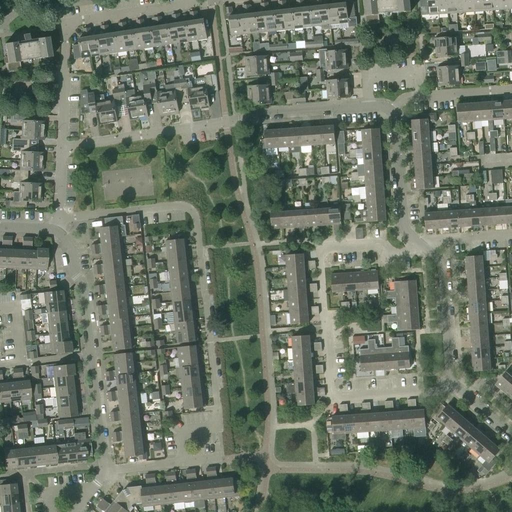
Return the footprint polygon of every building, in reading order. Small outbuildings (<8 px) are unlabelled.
[(303,0),(300,0),(301,5),(301,8),(303,28),(312,27),(310,7),(305,8),(305,5),(304,5),(303,0)] [(315,7),(310,7),(312,27),(321,26),(318,0),(314,0),(315,3),(314,4),(315,7)] [(321,0),(318,0),(321,26),(322,30),(331,29),(330,25),(328,5),(324,6),(322,3),(321,0)] [(332,5),(328,5),(330,25),(339,24),(336,0),(332,0),(333,2),(332,5)] [(339,0),(336,0),(339,24),(349,23),(348,18),(354,18),(354,12),(347,12),(346,3),(342,4),(340,1),(339,0)] [(376,0),(365,0),(367,16),(378,15),(376,0)] [(376,0),(378,15),(379,15),(379,14),(389,13),(387,0),(376,0)] [(387,0),(389,13),(399,12),(399,13),(400,13),(398,0),(387,0)] [(409,0),(398,0),(400,13),(411,11),(409,0)] [(428,0),(429,6),(421,7),(421,16),(439,14),(437,0),(428,0)] [(446,0),(437,0),(439,14),(448,14),(446,0)] [(455,0),(446,0),(448,14),(457,13),(455,0)] [(464,0),(455,0),(457,13),(466,12),(464,0)] [(473,0),(464,0),(466,12),(475,12),(473,0)] [(482,0),(473,0),(475,12),(484,11),(482,0)] [(491,0),(482,0),(484,11),(493,11),(491,0)] [(500,0),(491,0),(493,11),(502,10),(500,0)] [(509,0),(500,0),(502,10),(511,9),(509,0)] [(278,11),(274,11),(277,31),(285,30),(283,10),(283,7),(282,1),(279,2),(279,8),(278,10),(278,11)] [(268,3),(264,3),(265,9),(265,12),(267,32),(277,31),(274,11),(270,12),(270,11),(268,9),(268,3)] [(226,13),(224,13),(225,20),(229,19),(231,36),(241,35),(238,15),(235,16),(234,14),(233,13),(232,7),(225,8),(226,13)] [(301,8),(292,9),(294,29),(303,28),(301,8)] [(292,9),(283,10),(285,30),(294,29),(292,9)] [(190,21),(185,22),(188,41),(197,40),(194,21),(194,18),(193,12),(190,12),(191,18),(190,18),(190,21)] [(265,12),(257,13),(259,33),(267,32),(265,12)] [(257,13),(247,14),(250,34),(259,33),(257,13)] [(176,20),(177,23),(180,43),(188,41),(185,22),(181,23),(180,20),(179,20),(179,14),(175,15),(176,20)] [(247,14),(238,15),(241,35),(250,34),(247,14)] [(153,47),(150,28),(146,28),(145,25),(144,25),(143,19),(140,20),(141,26),(141,29),(144,48),(153,47)] [(204,19),(194,21),(197,40),(207,38),(204,19)] [(177,23),(168,25),(171,44),(180,43),(177,23)] [(105,31),(105,34),(108,54),(117,52),(114,33),(109,34),(108,25),(104,25),(105,31)] [(168,25),(159,26),(162,45),(171,44),(168,25)] [(159,26),(150,28),(153,47),(162,45),(159,26)] [(141,29),(132,30),(135,50),(144,48),(141,29)] [(132,30),(123,32),(126,51),(135,50),(132,30)] [(123,32),(114,33),(117,52),(126,51),(123,32)] [(90,33),(87,34),(87,37),(91,57),(99,55),(97,36),(93,36),(92,35),(91,33),(90,33)] [(28,34),(25,35),(30,64),(31,64),(32,63),(33,63),(33,62),(33,61),(33,60),(33,59),(39,58),(39,59),(40,59),(37,39),(29,40),(28,34)] [(105,34),(97,36),(99,55),(108,54),(105,34)] [(23,41),(16,42),(19,62),(19,61),(27,60),(27,62),(28,63),(29,64),(30,64),(25,35),(22,35),(23,41)] [(48,37),(37,39),(40,59),(51,57),(48,37)] [(87,37),(78,39),(81,58),(91,57),(87,37)] [(457,37),(435,38),(435,48),(458,46),(457,37)] [(16,42),(4,44),(8,64),(19,62),(16,42)] [(472,53),(488,54),(488,46),(473,45),(472,53)] [(458,46),(435,48),(436,57),(458,56),(458,46)] [(347,50),(327,51),(327,49),(319,50),(320,61),(325,61),(347,59),(347,50)] [(190,52),(181,53),(183,62),(187,61),(188,62),(201,60),(199,52),(190,54),(190,52)] [(268,55),(245,57),(246,66),(268,65),(268,55)] [(347,59),(325,61),(320,61),(320,70),(323,69),(323,71),(348,69),(347,59)] [(485,70),(484,63),(477,63),(477,71),(485,70)] [(268,65),(246,66),(246,76),(269,74),(268,65)] [(459,65),(437,67),(437,77),(460,75),(459,65)] [(206,85),(196,86),(200,109),(209,107),(207,89),(212,88),(210,75),(205,76),(206,85)] [(460,75),(437,77),(438,86),(460,84),(460,75)] [(155,79),(148,80),(152,103),(158,102),(160,115),(169,114),(166,91),(157,93),(155,79)] [(186,79),(180,80),(182,93),(188,92),(191,110),(200,109),(196,86),(187,88),(186,79)] [(349,79),(326,80),(327,90),(349,88),(349,79)] [(144,94),(135,96),(138,118),(148,117),(146,104),(152,103),(148,80),(142,81),(144,94)] [(174,84),(165,86),(166,91),(169,114),(179,112),(176,94),(182,93),(180,80),(174,81),(174,84)] [(270,84),(247,86),(248,95),(270,94),(270,84)] [(138,118),(135,96),(134,90),(125,92),(124,85),(118,86),(118,89),(120,102),(126,101),(129,120),(138,118)] [(349,88),(327,90),(327,100),(350,98),(349,88)] [(117,122),(114,103),(120,102),(118,89),(112,90),(114,99),(104,101),(108,123),(117,122)] [(108,123),(104,101),(95,102),(94,93),(88,94),(91,115),(97,114),(98,124),(108,123)] [(270,94),(248,95),(249,105),(271,104),(270,94)] [(511,100),(502,102),(504,119),(511,118),(511,100)] [(491,102),(480,103),(481,121),(492,120),(491,102)] [(502,102),(491,102),(492,120),(504,119),(502,102)] [(480,103),(468,104),(470,122),(481,121),(480,103)] [(468,104),(456,105),(458,123),(470,122),(468,104)] [(13,114),(13,120),(22,120),(21,130),(44,131),(45,121),(26,120),(26,115),(13,114)] [(422,120),(411,120),(412,132),(430,131),(430,123),(436,122),(435,114),(421,115),(422,120)] [(334,125),(322,126),(323,144),(335,143),(334,125)] [(322,126),(310,127),(311,145),(323,144),(322,126)] [(310,127),(299,128),(300,146),(311,145),(310,127)] [(299,128),(287,129),(289,147),(300,146),(299,128)] [(379,128),(362,130),(362,141),(380,140),(379,128)] [(287,129),(276,130),(277,148),(289,147),(287,129)] [(12,139),(12,145),(25,145),(25,140),(44,140),(44,131),(21,130),(21,139),(12,139)] [(276,130),(264,131),(266,148),(277,148),(276,130)] [(430,131),(412,132),(413,144),(431,142),(430,131)] [(357,149),(350,150),(350,154),(357,154),(363,153),(381,152),(380,140),(362,141),(363,148),(357,149)] [(431,142),(413,144),(414,155),(432,154),(431,142)] [(12,145),(11,151),(20,151),(20,161),(43,162),(43,152),(24,151),(25,145),(12,145)] [(381,152),(363,153),(364,164),(382,163),(381,152)] [(432,154),(414,155),(415,166),(433,165),(432,154)] [(10,170),(10,176),(23,177),(24,171),(42,172),(43,162),(20,161),(20,170),(10,170)] [(364,172),(351,173),(352,177),(358,176),(383,175),(382,163),(364,164),(364,172)] [(433,165),(415,166),(416,178),(434,176),(433,165)] [(464,170),(451,171),(451,175),(459,175),(460,179),(461,179),(461,183),(480,182),(479,174),(465,175),(464,170)] [(502,170),(490,171),(491,184),(503,183),(502,170)] [(384,186),(383,175),(358,176),(358,180),(359,180),(359,181),(365,181),(366,187),(384,186)] [(10,176),(10,182),(19,183),(19,192),(41,193),(42,183),(23,182),(23,177),(10,176)] [(434,176),(416,178),(417,190),(434,188),(434,176)] [(384,186),(366,187),(366,199),(384,197),(384,186)] [(5,201),(5,207),(22,207),(22,202),(41,202),(41,193),(19,192),(13,192),(13,201),(5,201)] [(465,209),(459,209),(460,227),(472,226),(469,195),(465,196),(466,202),(465,204),(465,209)] [(473,195),(469,195),(472,226),(483,225),(482,207),(476,208),(476,201),(474,201),(473,195)] [(384,197),(366,199),(367,210),(385,209),(384,197)] [(340,206),(328,207),(329,225),(341,224),(340,206)] [(505,206),(493,207),(494,225),(506,224),(505,206)] [(328,207),(316,208),(317,226),(329,225),(328,207)] [(493,207),(482,207),(483,225),(494,225),(493,207)] [(316,208),(305,209),(306,226),(317,226),(316,208)] [(293,209),(282,210),(284,228),(295,227),(293,209)] [(305,209),(293,209),(295,227),(306,226),(305,209)] [(361,218),(355,218),(355,223),(386,221),(385,209),(367,210),(361,210),(361,217),(361,218)] [(459,209),(447,210),(449,228),(460,227),(459,209)] [(282,210),(270,211),(271,229),(284,228),(282,210)] [(449,228),(447,210),(436,211),(437,229),(449,228)] [(436,211),(424,212),(425,230),(437,229),(436,211)] [(125,226),(123,226),(122,216),(105,218),(106,227),(99,228),(101,239),(121,236),(126,236),(125,226)] [(121,236),(101,239),(102,249),(123,246),(121,236)] [(166,247),(161,248),(161,252),(166,252),(187,249),(186,239),(165,241),(166,247)] [(123,246),(102,249),(103,259),(124,257),(123,246)] [(6,247),(5,268),(15,268),(16,247),(6,247)] [(16,247),(15,268),(25,269),(26,248),(16,247)] [(26,248),(25,269),(36,269),(37,248),(26,248)] [(37,248),(36,269),(46,270),(47,249),(37,248)] [(187,249),(166,252),(168,262),(188,260),(187,249)] [(286,265),(282,265),(282,267),(286,267),(304,266),(303,254),(285,255),(286,265)] [(466,261),(465,262),(465,269),(484,267),(484,255),(466,257),(466,261)] [(124,257),(103,259),(104,269),(125,267),(124,257)] [(188,260),(168,262),(169,272),(190,270),(188,260)] [(304,266),(286,267),(287,278),(305,277),(304,266)] [(125,267),(104,269),(105,279),(126,277),(125,267)] [(484,267),(465,269),(466,276),(467,276),(467,280),(485,279),(484,267)] [(190,270),(169,272),(164,273),(165,283),(191,280),(190,270)] [(377,271),(365,272),(367,289),(379,288),(377,271)] [(365,272),(354,273),(355,290),(367,289),(365,272)] [(343,273),(331,274),(332,292),(344,291),(343,273)] [(354,273),(343,273),(344,291),(355,290),(354,273)] [(126,277),(105,279),(106,289),(127,287),(126,277)] [(305,277),(287,278),(288,290),(306,288),(305,277)] [(468,284),(466,284),(467,291),(486,290),(485,279),(467,280),(468,284)] [(191,280),(165,283),(166,293),(171,292),(192,290),(191,280)] [(394,291),(385,291),(386,295),(417,293),(416,280),(393,282),(394,291)] [(127,287),(106,289),(107,299),(128,297),(127,287)] [(306,288),(288,290),(289,301),(307,300),(306,288)] [(65,290),(44,293),(45,303),(66,301),(65,290)] [(192,290),(171,292),(172,303),(193,300),(192,290)] [(486,290),(467,291),(467,299),(469,299),(469,303),(487,301),(486,290)] [(417,293),(386,295),(386,299),(395,298),(395,307),(417,305),(417,293)] [(30,305),(30,299),(29,294),(19,296),(20,306),(30,305)] [(128,297),(107,299),(108,310),(129,307),(128,297)] [(193,300),(172,303),(173,313),(194,310),(193,300)] [(307,300),(289,301),(289,312),(307,311),(307,300)] [(46,310),(41,311),(41,314),(67,311),(66,301),(45,303),(46,310)] [(469,307),(468,307),(469,314),(488,313),(487,301),(469,303),(469,307)] [(31,315),(31,310),(30,305),(20,306),(21,316),(31,315)] [(396,315),(387,315),(387,319),(418,317),(417,305),(395,307),(396,315)] [(129,307),(108,310),(110,320),(130,317),(129,307)] [(194,310),(173,313),(175,323),(195,320),(194,310)] [(67,311),(41,314),(42,324),(68,321),(67,311)] [(307,311),(289,312),(290,324),(308,323),(307,311)] [(488,313),(469,314),(469,321),(470,321),(471,325),(489,324),(488,313)] [(33,325),(32,320),(31,315),(21,316),(22,326),(33,325)] [(130,317),(110,320),(111,330),(132,327),(130,317)] [(418,317),(387,319),(388,323),(396,322),(397,330),(419,329),(418,317)] [(175,323),(170,323),(171,333),(176,333),(197,330),(195,320),(175,323)] [(68,321),(42,324),(42,326),(48,325),(49,334),(69,331),(68,321)] [(471,330),(470,330),(470,337),(490,335),(489,324),(471,325),(471,330)] [(34,335),(33,325),(22,326),(24,336),(34,335)] [(132,327),(111,330),(112,340),(133,338),(132,327)] [(197,330),(176,333),(177,344),(198,341),(197,330)] [(69,331),(49,334),(50,344),(71,341),(69,331)] [(309,335),(291,336),(292,348),(310,347),(309,335)] [(490,335),(470,337),(471,344),(472,344),(472,348),(490,347),(493,347),(493,342),(490,342),(490,335)] [(399,337),(395,338),(397,368),(410,367),(408,345),(399,346),(399,337)] [(133,338),(112,340),(113,351),(134,348),(133,338)] [(392,347),(383,347),(385,369),(397,368),(395,338),(391,338),(392,347)] [(368,348),(359,349),(361,371),(373,370),(371,339),(367,340),(368,348)] [(375,339),(371,339),(373,370),(385,369),(383,347),(375,348),(375,339)] [(50,346),(47,347),(48,355),(72,352),(71,341),(50,344),(50,346)] [(198,345),(177,348),(178,358),(199,356),(198,345)] [(310,347),(292,348),(293,360),(311,358),(310,347)] [(473,352),(471,352),(472,361),(491,359),(490,347),(472,348),(473,352)] [(28,353),(25,353),(26,360),(29,359),(36,358),(36,351),(28,352),(28,353)] [(134,352),(114,355),(115,365),(136,363),(134,352)] [(199,356),(178,358),(174,359),(175,369),(200,366),(199,356)] [(311,358),(293,360),(294,371),(312,370),(311,358)] [(491,359),(472,361),(472,367),(474,367),(474,371),(492,370),(491,359)] [(136,363),(115,365),(116,376),(137,373),(136,363)] [(73,364),(52,366),(54,377),(74,375),(73,364)] [(200,366),(175,369),(176,379),(181,379),(202,376),(200,366)] [(312,370),(294,371),(295,382),(313,381),(312,370)] [(1,372),(0,371),(0,402),(10,401),(8,380),(2,381),(1,372)] [(511,375),(506,371),(495,384),(504,392),(511,382),(511,375)] [(137,373),(116,376),(117,386),(138,383),(137,373)] [(74,375),(54,377),(55,387),(75,385),(74,375)] [(202,376),(181,379),(182,389),(203,386),(202,376)] [(28,378),(18,379),(20,400),(31,399),(28,378)] [(18,379),(8,380),(10,401),(20,400),(18,379)] [(313,381),(295,382),(295,394),(313,393),(317,392),(324,392),(324,388),(317,388),(317,387),(313,388),(313,381)] [(138,383),(117,386),(118,391),(118,396),(139,393),(138,383)] [(75,385),(55,387),(56,397),(77,395),(75,385)] [(203,386),(182,389),(183,399),(204,397),(203,386)] [(139,393),(118,396),(115,396),(109,397),(109,402),(119,401),(119,406),(140,404),(139,393)] [(313,393),(295,394),(296,406),(314,405),(313,393)] [(77,395),(56,397),(57,407),(78,405),(77,395)] [(204,397),(183,399),(184,410),(205,407),(204,397)] [(140,404),(119,406),(120,416),(141,414),(140,404)] [(436,418),(434,420),(438,422),(439,420),(445,426),(457,412),(448,404),(445,408),(437,417),(436,418)] [(78,405),(57,407),(58,418),(79,416),(78,405)] [(412,410),(401,411),(402,429),(413,428),(412,410)] [(424,410),(412,410),(413,428),(414,428),(415,435),(426,434),(424,410)] [(401,411),(389,412),(391,430),(402,429),(401,411)] [(389,412),(378,413),(379,431),(391,430),(389,412)] [(457,412),(445,426),(454,433),(466,419),(457,412)] [(378,413),(366,414),(368,432),(379,431),(378,413)] [(141,414),(120,416),(122,426),(143,424),(141,414)] [(366,414),(355,415),(356,433),(368,432),(366,414)] [(355,415),(344,416),(345,434),(356,433),(355,415)] [(344,416),(332,416),(333,434),(345,434),(344,416)] [(466,419),(454,433),(463,441),(474,427),(466,419)] [(143,424),(122,426),(123,436),(144,434),(143,424)] [(474,427),(463,441),(471,448),(483,435),(474,427)] [(144,434),(123,436),(124,446),(145,444),(144,434)] [(483,435),(471,448),(480,455),(492,442),(483,435)] [(89,439),(74,441),(77,462),(87,460),(87,458),(91,458),(89,439)] [(74,441),(64,442),(66,463),(77,462),(74,441)] [(64,442),(54,443),(56,464),(66,463),(64,442)] [(482,465),(477,471),(480,473),(485,468),(488,471),(496,463),(492,460),(501,450),(492,442),(480,455),(486,461),(482,465)] [(54,443),(44,444),(46,465),(56,464),(54,443)] [(44,444),(34,445),(36,466),(46,465),(44,444)] [(145,444),(124,446),(125,457),(139,455),(146,455),(145,444)] [(34,445),(24,446),(26,467),(36,466),(34,445)] [(24,446),(13,447),(16,468),(26,467),(24,446)] [(13,447),(3,449),(5,469),(16,468),(13,447)] [(464,450),(459,455),(463,458),(467,453),(464,450)] [(187,481),(182,481),(184,502),(194,501),(192,480),(191,477),(191,470),(186,471),(187,481)] [(233,475),(222,477),(225,498),(240,496),(239,489),(234,490),(233,475)] [(222,477),(212,478),(214,499),(225,498),(222,477)] [(212,478),(202,479),(204,500),(214,499),(212,478)] [(0,495),(19,494),(18,483),(12,484),(12,479),(0,480),(0,495)] [(202,479),(192,480),(194,501),(204,500),(202,479)] [(182,481),(171,482),(174,503),(184,502),(182,481)] [(171,482),(161,484),(164,504),(174,503),(171,482)] [(161,484),(151,485),(154,506),(164,504),(161,484)] [(151,485),(141,486),(143,503),(142,503),(143,507),(154,506),(151,485)] [(127,487),(125,489),(133,504),(142,503),(143,503),(141,486),(127,487)] [(123,490),(114,501),(127,511),(128,511),(133,504),(125,489),(123,490)] [(19,494),(0,495),(0,506),(20,504),(19,494)] [(103,499),(100,502),(106,507),(108,503),(103,499)] [(114,501),(108,509),(111,511),(129,511),(128,511),(127,511),(114,501)]
